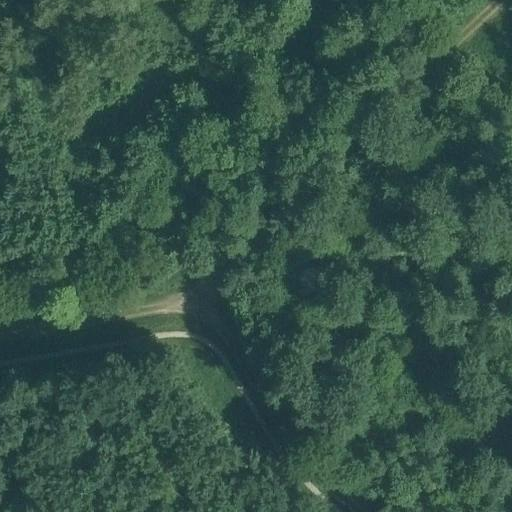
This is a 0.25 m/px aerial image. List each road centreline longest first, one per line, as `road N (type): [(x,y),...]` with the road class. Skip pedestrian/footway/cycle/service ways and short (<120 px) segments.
road 1 (track): [(361,511),(197,305),(0,337)]
road 2 (track): [(188,334),(197,305),(495,0)]
